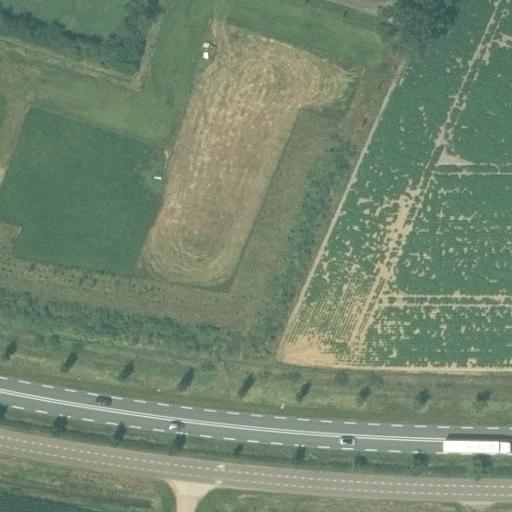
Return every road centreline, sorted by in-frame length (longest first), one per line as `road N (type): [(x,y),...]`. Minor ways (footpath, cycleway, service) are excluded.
road 1 (tertiary): [(0,439),(202,476),(511,489)]
road 2 (primary): [(511,440),(229,426),(0,389)]
